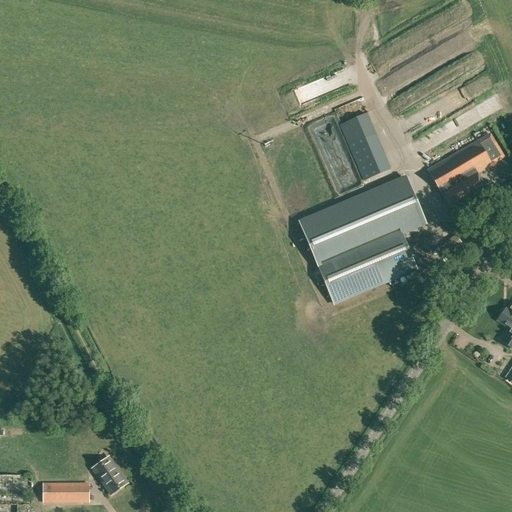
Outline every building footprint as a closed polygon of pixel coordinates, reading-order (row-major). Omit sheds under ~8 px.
[(348,145),(363,181),(391,169),(376,133),(348,145)] [(490,194),(478,174),(493,165),(505,158),(490,133),(478,140),(427,170),(454,215),(490,194)] [(407,178),(300,223),(335,304),(416,269),(397,225),(422,214),(407,178)] [(450,260),(466,247),(455,235),(440,247),(450,260)] [(511,312),(505,308),(497,321),(509,329),(501,342),(511,349),(511,312)] [(110,496),(129,483),(109,455),(90,469),(110,496)] [(35,489),(35,476),(0,475),(0,506),(36,507),(36,499),(29,499),(30,489),(35,489)] [(43,503),(90,503),(89,484),(43,484),(43,503)]
